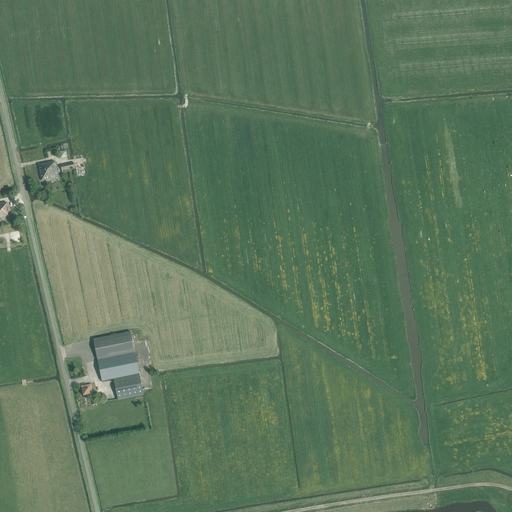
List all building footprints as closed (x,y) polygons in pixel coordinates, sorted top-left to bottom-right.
[(55,161),(38,165),(42,181),(53,179),(54,183),(59,182),(58,178),(59,178),(56,166),(55,161)] [(63,176),(72,174),(71,169),(75,169),(73,163),(61,165),(63,176)] [(0,218),(9,217),(7,203),(0,203),(0,218)] [(98,360),(98,361),(102,382),(139,375),(135,353),(131,332),(94,339),(98,360)] [(139,375),(114,380),(118,401),(144,396),(143,391),(139,375)] [(91,384),(82,386),(83,396),(93,394),(91,384)]
